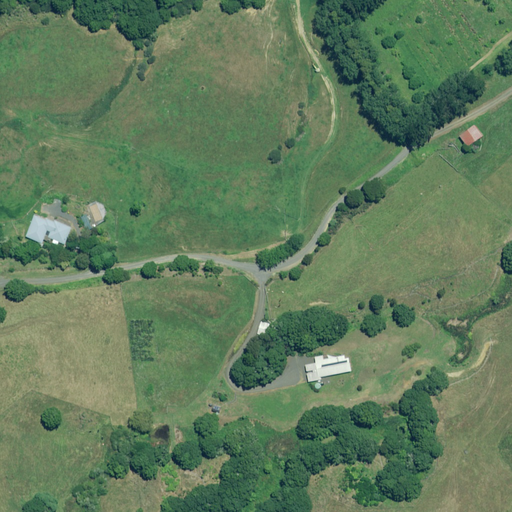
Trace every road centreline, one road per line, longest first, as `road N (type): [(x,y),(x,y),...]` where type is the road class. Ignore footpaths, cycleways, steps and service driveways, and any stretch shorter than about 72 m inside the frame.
road 1 (unclassified): [(0,284),(71,280),(189,255),(283,266),(307,251),(336,205),(407,152)]
road 2 (residential): [(511,91),(407,152)]
